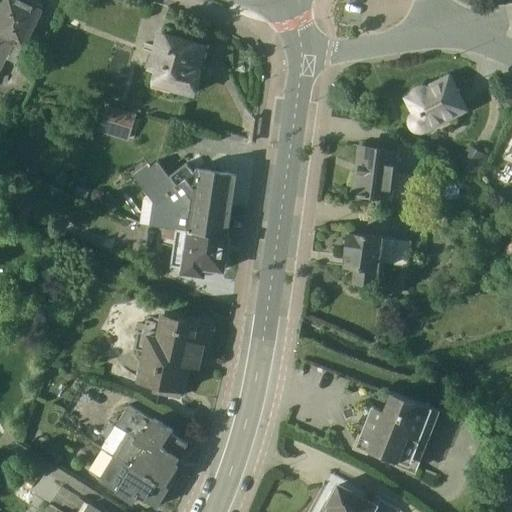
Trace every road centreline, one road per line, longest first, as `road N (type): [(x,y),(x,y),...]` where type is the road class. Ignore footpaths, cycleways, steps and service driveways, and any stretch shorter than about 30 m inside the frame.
road 1 (tertiary): [(306,53),(260,365),(215,511)]
road 2 (residential): [(306,53),(438,33)]
